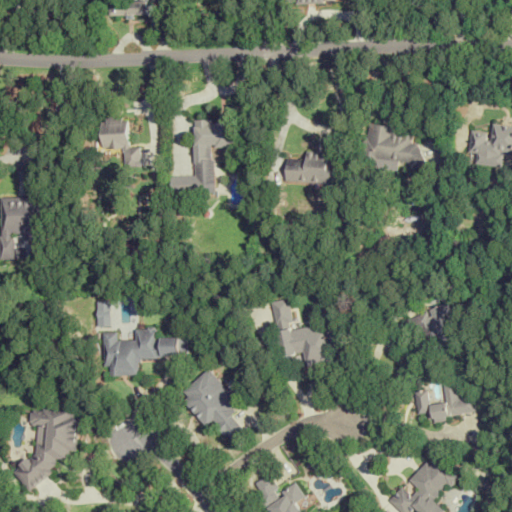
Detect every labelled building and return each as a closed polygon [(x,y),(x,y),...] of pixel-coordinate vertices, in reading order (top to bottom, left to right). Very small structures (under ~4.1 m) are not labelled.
[(140,0),(141,1),(112,2),(112,17),(149,16),(149,0),(152,0),(140,0)] [(103,148),(125,148),(126,164),(142,164),(141,148),(130,148),(129,117),(102,118),(103,148)] [(208,147),(235,147),(236,121),(195,121),(195,163),(208,163),(208,147)] [(468,153),(476,154),(475,165),(500,167),(501,153),(511,153),(511,126),(490,124),(489,133),(470,131),(468,153)] [(368,125),(362,159),(413,168),(417,144),(412,143),(413,133),(368,125)] [(306,160),(287,159),(286,181),(336,184),(337,154),(306,153),(306,160)] [(15,258),(15,237),(41,238),(41,198),(1,198),(1,258),(15,258)] [(272,302),(281,357),(304,353),(306,367),(334,363),(331,348),(347,345),(342,314),(329,316),(330,323),(294,329),(289,299),(272,302)] [(411,333),(420,331),(429,359),(456,350),(445,316),(450,314),(447,304),(406,317),(411,333)] [(187,338),(157,338),(157,328),(135,329),(136,341),(119,341),(118,333),(104,333),(104,368),(109,368),(110,377),(139,376),(139,358),(187,357),(187,338)] [(238,403),(209,370),(183,393),(187,398),(183,401),(206,427),(213,420),(232,442),(246,430),(228,411),(238,403)] [(474,413),(470,382),(443,385),(445,400),(429,402),(428,391),(414,393),(418,417),(432,416),(433,418),(474,413)] [(37,453),(13,469),(28,490),(54,472),(55,458),(69,459),(70,453),(77,448),(79,422),(74,415),(74,410),(46,408),(42,411),(32,410),(31,426),(39,427),(37,453)] [(389,501),(400,511),(411,511),(415,509),(418,511),(443,511),(446,510),(435,500),(458,476),(434,454),(389,501)] [(255,482),(272,511),(300,511),(294,501),(304,496),(296,483),(280,493),(269,474),(255,482)]
